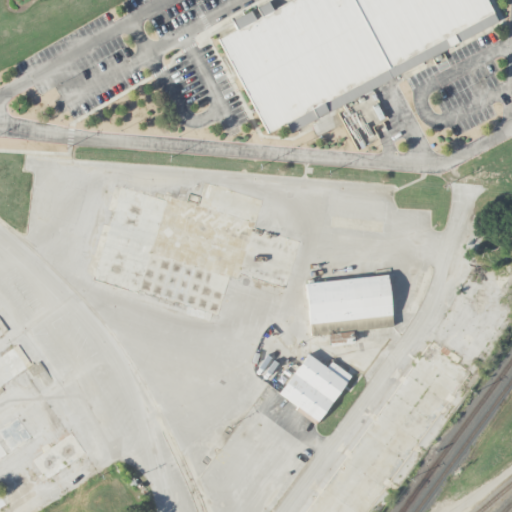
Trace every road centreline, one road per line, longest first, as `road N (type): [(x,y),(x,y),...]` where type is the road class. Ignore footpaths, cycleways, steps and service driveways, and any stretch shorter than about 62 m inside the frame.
road 1 (residential): [(0,121),(436,165),(509,127)]
road 2 (residential): [(472,168),(460,232),(429,314),(287,511)]
road 3 (residential): [(164,511),(148,433),(124,373),(78,304),(0,232)]
road 4 (residential): [(148,433),(22,511)]
